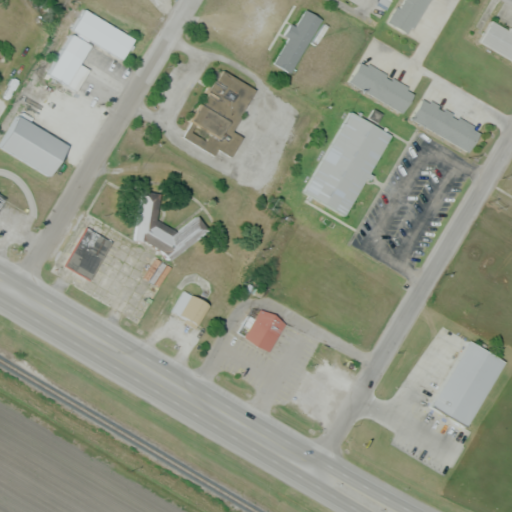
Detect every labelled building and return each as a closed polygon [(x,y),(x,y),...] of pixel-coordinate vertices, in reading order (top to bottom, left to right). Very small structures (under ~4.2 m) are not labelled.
[(322,18),(304,8),(272,62),(289,72),(322,18)] [(131,43),(119,64),(70,33),(82,13),(131,43)] [(511,31),(490,21),(479,43),(511,59),(511,31)] [(47,78),(62,53),(80,64),(65,88),(47,78)] [(255,88),(219,69),(183,137),(214,154),(217,149),(232,157),(243,136),(233,130),(255,88)] [(20,132),(29,119),(18,111),(8,123),(20,132)] [(344,219),(301,195),(345,117),(387,140),(344,219)] [(0,146),(16,120),(62,147),(45,177),(0,151),(0,146)] [(181,227),(156,224),(160,192),(141,190),(134,241),(160,245),(169,258),(209,231),(198,216),(181,227)] [(63,269),(85,232),(108,245),(85,282),(63,269)] [(171,311),(196,327),(209,305),(184,289),(171,311)] [(265,357),(241,342),(259,312),(283,327),(265,357)] [(429,408),(466,346),(500,366),(464,428),(429,408)]
